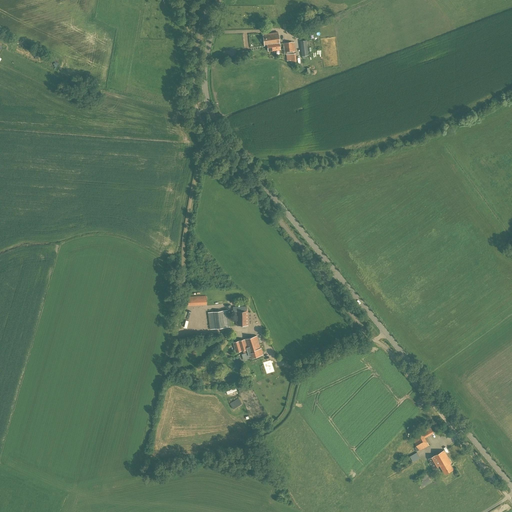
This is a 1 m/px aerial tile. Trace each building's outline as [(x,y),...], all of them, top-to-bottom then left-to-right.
[(267,45),(279,44),(280,44),(278,32),(262,35),(264,46),(267,45)] [(305,56),(308,55),(306,40),(300,41),(301,56),(302,56),(302,59),(306,59),(305,56)] [(290,54),(291,63),(296,62),(295,53),(294,53),(292,42),(284,43),(283,43),(284,54),(285,54),(285,55),(290,54)] [(206,296),(195,297),(195,306),(207,305),(206,296)] [(247,306),(233,306),(233,311),(235,311),(236,322),(235,322),(235,326),(248,325),(247,309),(247,306)] [(206,313),(208,329),(230,327),(228,310),(206,313)] [(236,352),(240,351),(244,350),(245,353),(241,354),(243,360),(263,354),(261,348),(260,348),(257,336),(233,342),(236,352)] [(229,403),(233,409),(242,404),(238,398),(229,403)] [(422,432),(412,438),(417,446),(414,448),(416,452),(417,452),(419,450),(419,451),(429,445),(427,442),(428,442),(425,438),(434,433),(431,427),(422,432)] [(434,455),(440,465),(445,474),(453,469),(450,464),(451,463),(448,456),(444,450),(434,455)] [(417,452),(410,456),(413,462),(420,458),(417,452)] [(434,468),(440,465),(434,455),(428,459),(434,468)] [(418,480),(422,487),(431,481),(426,474),(418,480)]
